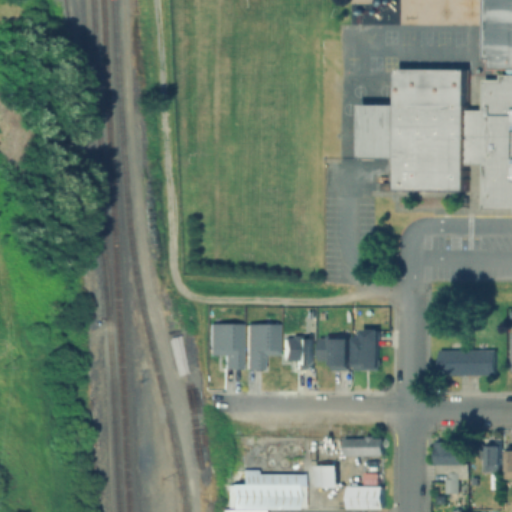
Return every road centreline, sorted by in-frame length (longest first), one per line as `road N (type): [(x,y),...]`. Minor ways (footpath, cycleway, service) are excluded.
road 1 (track): [(154,0),(170,263),(180,287),(202,297),(385,291)]
road 2 (residential): [(408,511),(408,298)]
road 3 (residential): [(210,406),(408,408)]
